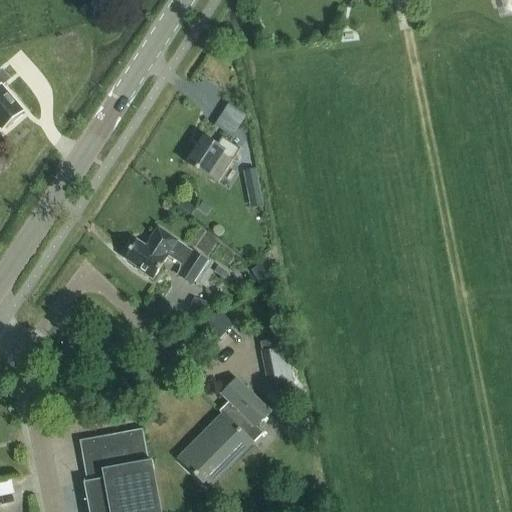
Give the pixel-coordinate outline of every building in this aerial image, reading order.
[(9,80),(2,72),(0,73),(0,129),(1,131),(4,129),(5,130),(22,115),(21,114),(23,112),(1,87),(9,80)] [(217,183),(238,149),(222,138),(216,147),(204,138),(187,164),(208,178),(209,177),(217,183)] [(243,171),(253,220),(266,217),(256,168),(243,171)] [(177,242),(157,229),(149,242),(148,242),(145,248),(136,241),(132,247),(129,245),(124,252),(127,254),(124,259),(136,268),(135,269),(152,280),(169,256),(184,266),(178,277),(191,286),(207,262),(193,253),(177,242)] [(251,271),(260,286),(272,279),(263,264),(251,271)] [(209,304),(193,299),(189,311),(204,316),(209,304)] [(285,348),(260,353),(267,389),(292,384),(285,348)] [(254,444),(263,434),(256,428),(270,413),(236,380),(221,395),(230,405),(221,414),(222,415),(178,460),(208,490),(254,444)] [(161,511),(152,462),(148,462),(142,430),(78,442),(91,511),(161,511)] [(0,487),(3,497),(21,492),(17,476),(0,480),(0,487)]
